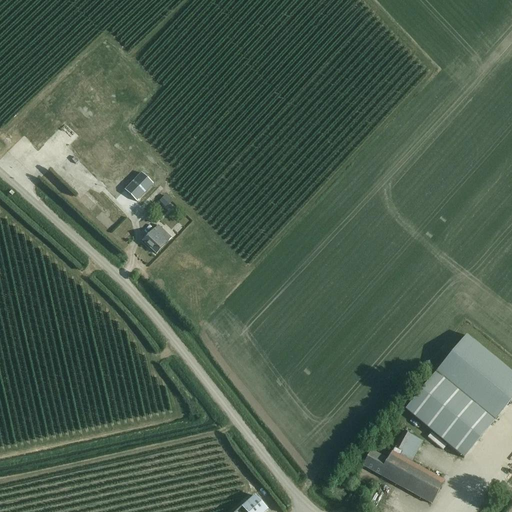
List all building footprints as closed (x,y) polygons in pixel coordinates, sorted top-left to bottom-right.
[(141,173),(125,191),(137,202),(153,185),(141,173)] [(82,186),(76,193),(90,204),(96,197),(82,186)] [(165,206),(169,201),(164,197),(160,201),(165,206)] [(109,225),(114,219),(101,206),(96,212),(109,225)] [(154,229),(143,242),(156,254),(168,242),(167,242),(171,238),(157,225),(154,229)] [(462,457),(511,396),(511,373),(469,338),(407,412),(462,457)] [(423,442),(405,432),(389,461),(371,451),(363,467),(432,505),(445,481),(412,463),(423,442)] [(267,511),(269,511),(256,497),(238,511),(267,511)]
